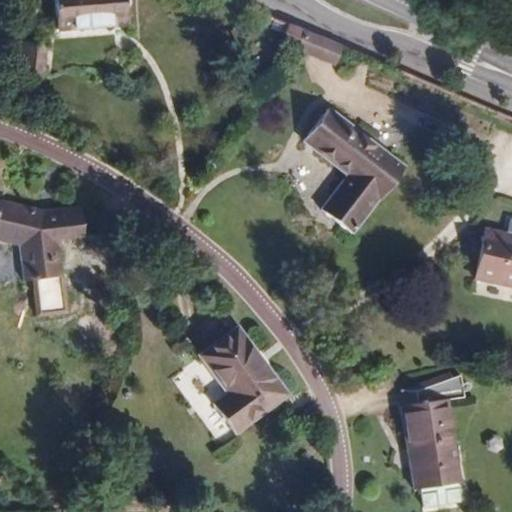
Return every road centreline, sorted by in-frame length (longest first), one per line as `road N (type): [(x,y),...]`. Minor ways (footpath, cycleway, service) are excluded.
road 1 (tertiary): [(285,0),(511,92)]
road 2 (tertiary): [(511,67),(376,0)]
